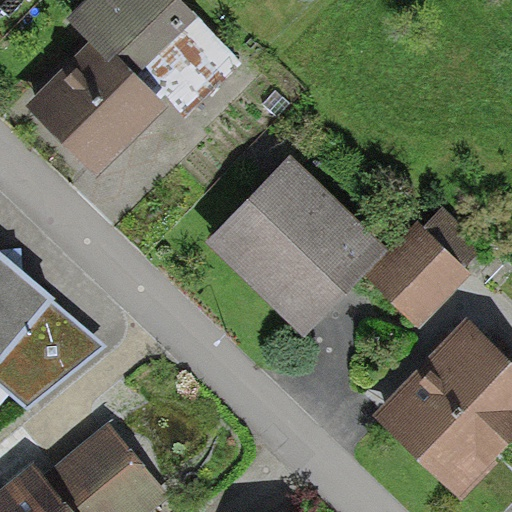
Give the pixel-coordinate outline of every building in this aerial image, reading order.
[(25,103),(95,175),(167,106),(137,75),(197,17),(180,0),(89,0),(68,20),(89,41),(25,103)] [(365,273),(390,248),(293,154),(207,241),(303,333),(365,273)] [(390,248),(365,273),(423,328),(473,276),(464,268),(485,245),(443,205),(425,224),(419,217),(390,248)] [(89,343),(0,270),(0,387),(17,400),(89,343)] [(511,363),(468,322),(379,416),(463,496),(511,444),(511,363)] [(101,432),(0,508),(0,511),(147,511),(156,506),(101,432)] [(313,511),(299,494),(275,511),(313,511)]
